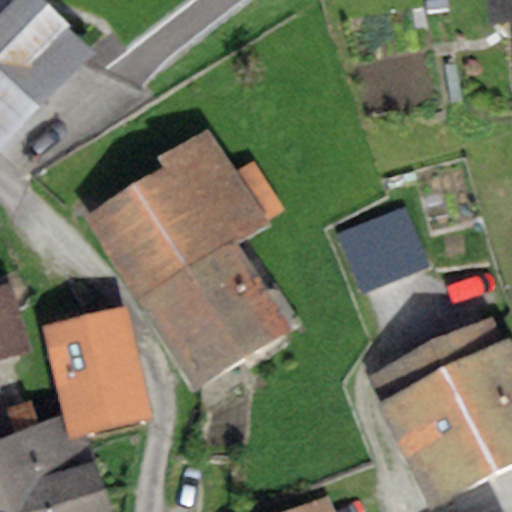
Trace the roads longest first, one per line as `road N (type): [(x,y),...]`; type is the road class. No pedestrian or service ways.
road 1 (residential): [(151,511),(164,420),(157,362),(120,307),(3,188)]
road 2 (residential): [(3,188),(232,0)]
